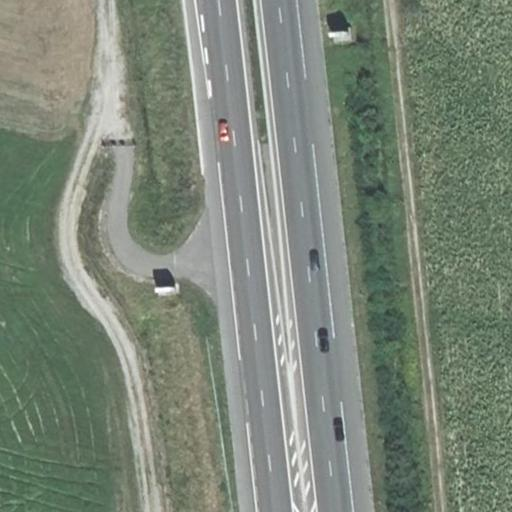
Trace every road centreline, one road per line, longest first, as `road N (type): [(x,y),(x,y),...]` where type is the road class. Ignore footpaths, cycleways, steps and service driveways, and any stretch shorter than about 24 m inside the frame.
road 1 (track): [(99,0),(105,71),(57,224),(70,279),(113,329),(153,511)]
road 2 (motorway): [(214,0),(275,511)]
road 3 (motorway): [(334,511),(277,0)]
road 4 (track): [(438,511),(391,0)]
